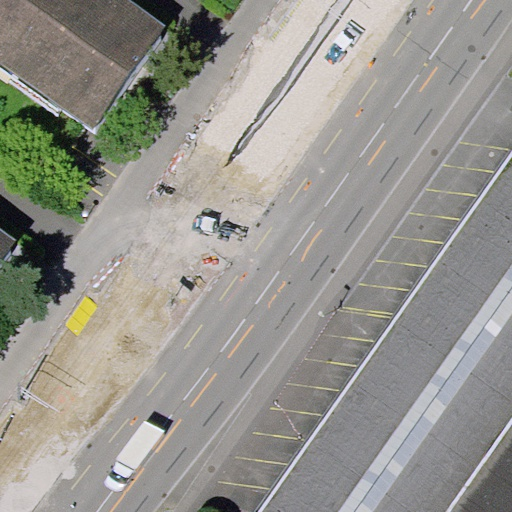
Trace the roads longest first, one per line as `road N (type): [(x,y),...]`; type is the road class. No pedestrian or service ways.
road 1 (primary): [(105,511),(466,0)]
road 2 (residential): [(260,0),(0,377)]
